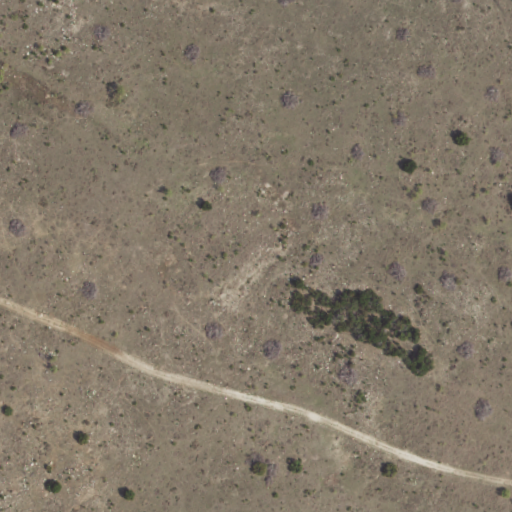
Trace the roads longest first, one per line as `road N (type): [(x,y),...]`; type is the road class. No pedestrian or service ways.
road 1 (track): [(394,511),(0,322)]
road 2 (track): [(193,0),(400,105),(486,191),(511,240)]
